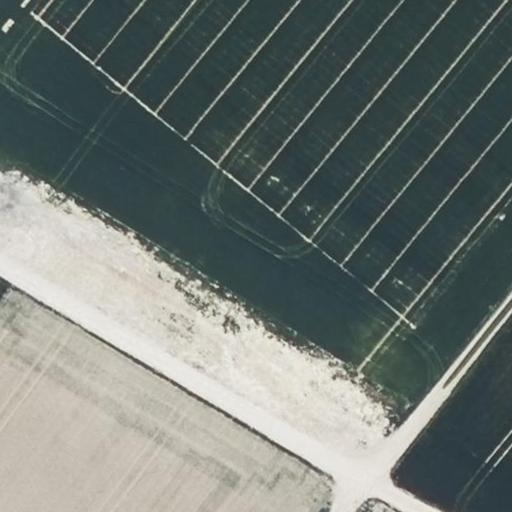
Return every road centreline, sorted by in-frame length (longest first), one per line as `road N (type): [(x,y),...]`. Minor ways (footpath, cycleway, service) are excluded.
road 1 (unclassified): [(359,482),(0,264)]
road 2 (unclassified): [(446,382),(359,482)]
